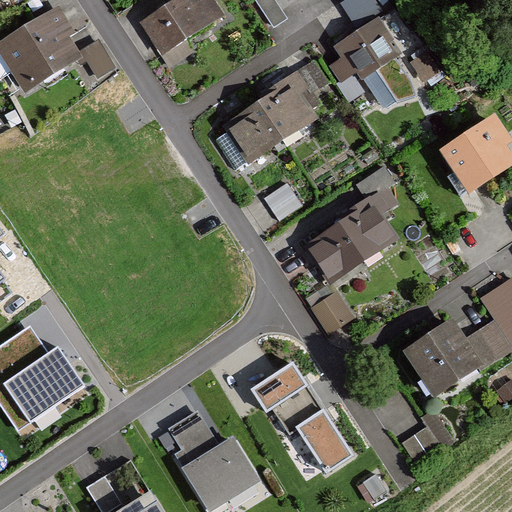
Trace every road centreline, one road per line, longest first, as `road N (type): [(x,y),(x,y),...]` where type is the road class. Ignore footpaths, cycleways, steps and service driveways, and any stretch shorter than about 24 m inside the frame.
road 1 (residential): [(91,0),(288,306)]
road 2 (residential): [(288,306),(0,502)]
road 3 (residential): [(288,306),(398,476)]
